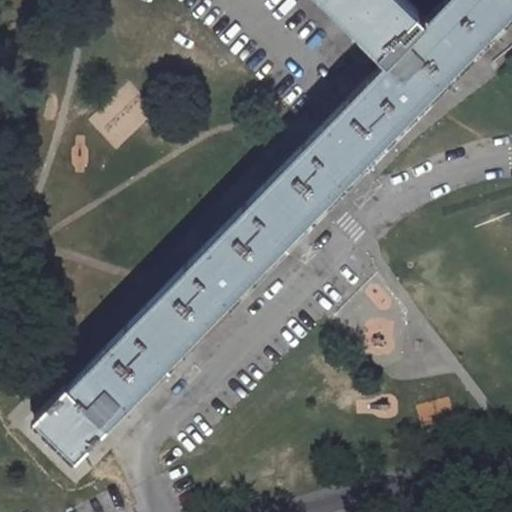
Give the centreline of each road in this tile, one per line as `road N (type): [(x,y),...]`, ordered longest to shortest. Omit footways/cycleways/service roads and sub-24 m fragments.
road 1 (residential): [(511,155),(447,170),(366,215),(154,432),(146,472),(166,511)]
road 2 (secondary): [(342,511),(405,494),(511,481)]
